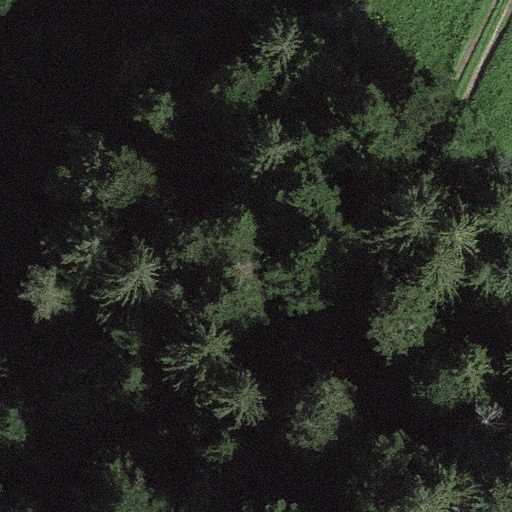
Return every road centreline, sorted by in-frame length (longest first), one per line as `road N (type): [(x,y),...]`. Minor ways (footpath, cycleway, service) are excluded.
road 1 (track): [(498,0),(309,343),(308,371),(320,393),(347,399),(511,327)]
road 2 (track): [(250,511),(278,440),(320,393)]
